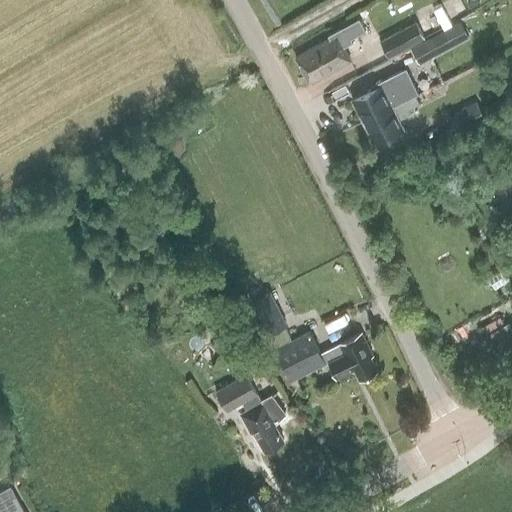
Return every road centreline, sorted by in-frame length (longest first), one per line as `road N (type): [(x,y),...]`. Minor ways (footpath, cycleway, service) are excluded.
road 1 (unclassified): [(456,442),(233,0)]
road 2 (secondary): [(336,511),(456,442)]
